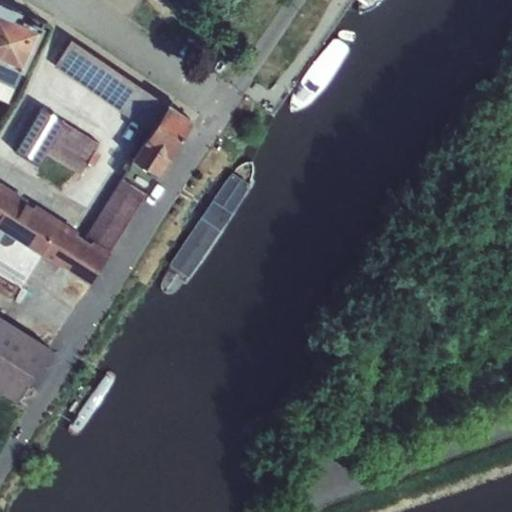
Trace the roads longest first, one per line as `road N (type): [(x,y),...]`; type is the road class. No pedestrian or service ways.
road 1 (unclassified): [(219,110),(0,472)]
road 2 (unclassified): [(322,494),(511,426)]
road 3 (residential): [(52,0),(219,110)]
